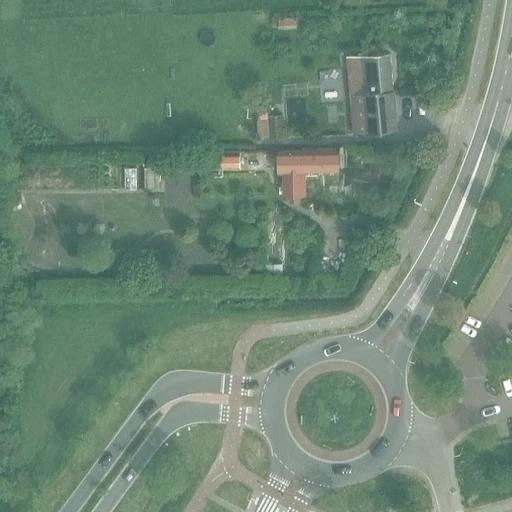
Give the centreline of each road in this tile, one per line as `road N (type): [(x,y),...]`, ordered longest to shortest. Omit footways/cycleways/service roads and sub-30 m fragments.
road 1 (tertiary): [(372,359),(457,216),(511,36)]
road 2 (tertiary): [(274,389),(208,383),(162,395),(70,511)]
road 3 (tertiary): [(102,511),(179,415),(270,423)]
